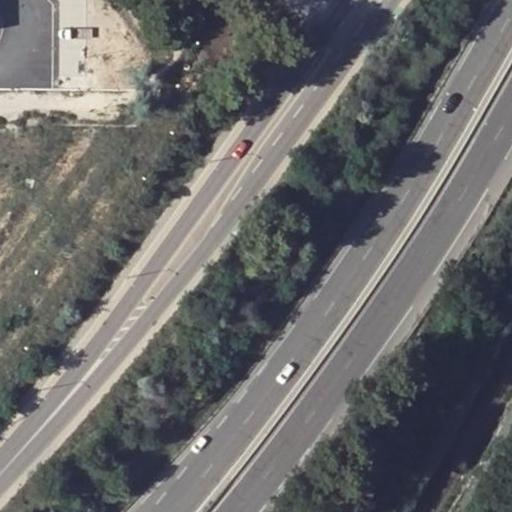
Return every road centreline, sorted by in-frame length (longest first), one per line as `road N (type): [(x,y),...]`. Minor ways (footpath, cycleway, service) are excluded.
road 1 (trunk): [(511,13),(367,256),(172,511)]
road 2 (tertiary): [(333,20),(41,431)]
road 3 (tertiary): [(41,431),(132,342),(360,42)]
road 4 (trunk): [(243,511),(341,385),(511,116)]
